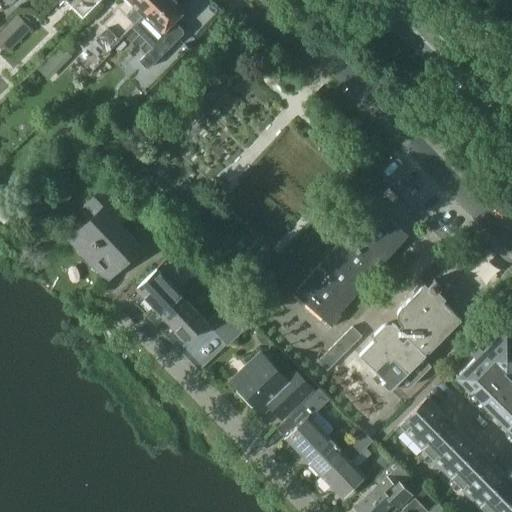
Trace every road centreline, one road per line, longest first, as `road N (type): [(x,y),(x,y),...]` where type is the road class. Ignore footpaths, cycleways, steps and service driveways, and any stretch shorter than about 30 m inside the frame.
road 1 (residential): [(511,243),(269,0)]
road 2 (residential): [(313,511),(127,314)]
road 3 (tertiary): [(385,0),(511,126)]
